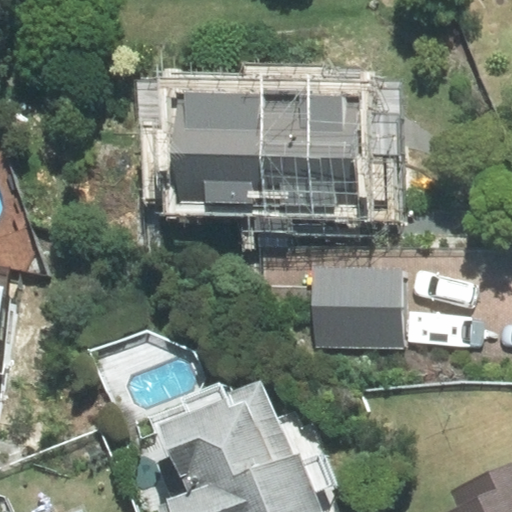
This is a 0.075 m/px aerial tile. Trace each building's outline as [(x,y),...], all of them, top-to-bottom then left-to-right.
[(409,94),(201,83),(198,139),(142,136),(138,210),(257,216),(256,241),(295,243),(296,212),(403,217),(409,94)] [(403,274),(324,272),(322,345),(402,347),(403,274)] [(0,392),(13,292),(0,290),(0,392)] [(344,511),(325,459),(305,466),(274,382),(130,436),(158,511),(344,511)] [(463,511),(511,511),(511,468),(455,493),(463,511)]
